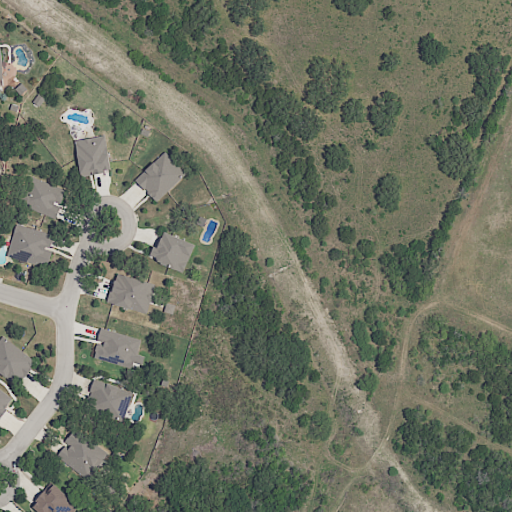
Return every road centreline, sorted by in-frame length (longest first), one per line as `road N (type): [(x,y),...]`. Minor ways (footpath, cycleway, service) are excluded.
road 1 (residential): [(107,226),(73,283),(60,384),(0,467)]
road 2 (track): [(297,511),(316,466),(193,336)]
road 3 (residential): [(511,391),(378,299)]
